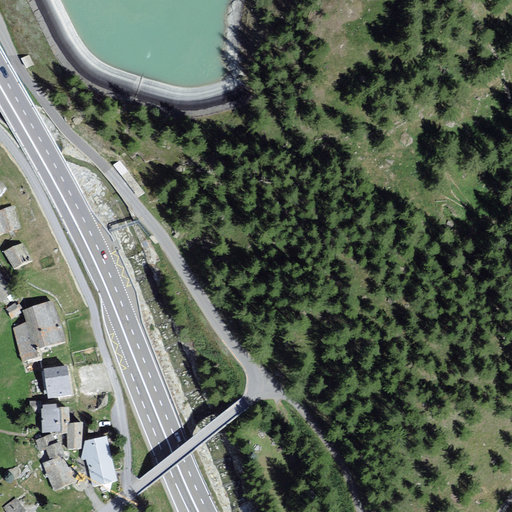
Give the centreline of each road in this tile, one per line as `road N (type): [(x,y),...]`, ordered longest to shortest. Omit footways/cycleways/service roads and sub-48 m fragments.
road 1 (unclassified): [(130,493),(246,401),(256,381),(199,302),(165,235),(56,117),(0,29)]
road 2 (primary): [(0,78),(99,259),(184,477)]
road 3 (unclassified): [(0,133),(54,220),(94,312),(121,399),(130,493)]
